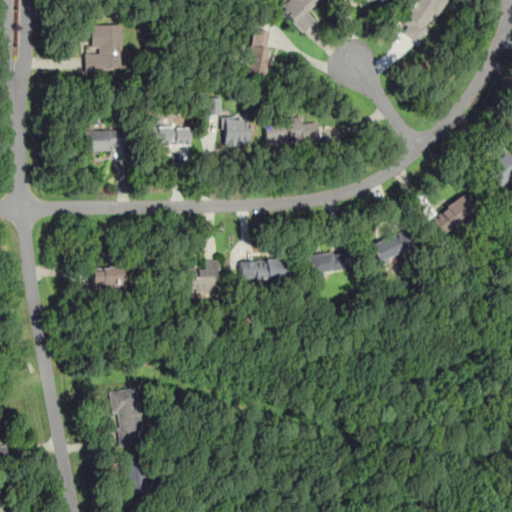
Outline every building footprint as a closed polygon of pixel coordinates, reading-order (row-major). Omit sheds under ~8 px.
[(301,32),(314,19),(306,11),(318,0),(284,0),(277,8),(301,32)] [(418,43),(443,0),(412,0),(395,30),(418,43)] [(122,24),(91,24),(91,52),(82,52),(82,72),(123,71),(122,24)] [(251,28),(243,69),(261,73),(269,32),(251,28)] [(218,96),(203,96),(203,114),(218,114),(218,96)] [(219,144),(247,144),(247,117),(219,117),(219,144)] [(315,123),(301,123),(301,117),(264,118),(264,143),(315,142),(315,123)] [(148,126),(148,145),(187,145),(187,126),(148,126)] [(337,128),(321,129),(322,147),(339,145),(337,128)] [(80,149),(123,149),(123,129),(80,129),(80,149)] [(511,177),(511,159),(503,151),(480,174),(498,191),(511,177)] [(425,223),(438,238),(472,208),(458,193),(425,223)] [(369,244),(377,261),(412,244),(404,227),(369,244)] [(306,255),(309,274),(347,268),(344,249),(306,255)] [(237,258),(237,278),(285,278),(285,258),(237,258)] [(217,290),(217,259),(200,259),(200,269),(180,269),(180,290),(217,290)] [(122,266),(89,266),(89,287),(122,287),(122,266)] [(115,440),(142,436),(134,386),(107,390),(115,440)] [(148,493),(136,457),(117,463),(129,499),(148,493)]
